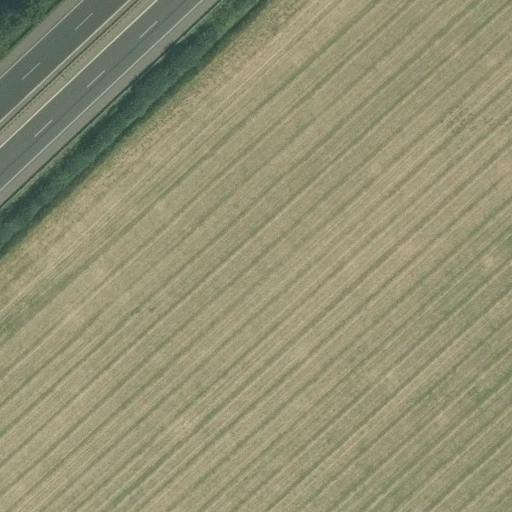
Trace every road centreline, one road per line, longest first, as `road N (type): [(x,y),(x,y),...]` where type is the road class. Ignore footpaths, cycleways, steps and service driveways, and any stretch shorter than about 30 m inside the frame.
road 1 (motorway): [(0,160),(171,0)]
road 2 (motorway): [(100,0),(0,93)]
